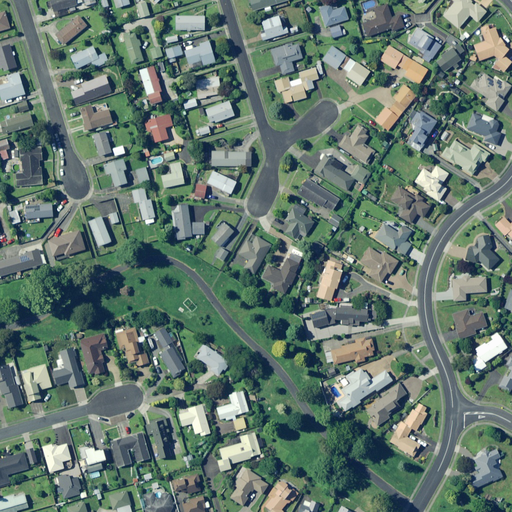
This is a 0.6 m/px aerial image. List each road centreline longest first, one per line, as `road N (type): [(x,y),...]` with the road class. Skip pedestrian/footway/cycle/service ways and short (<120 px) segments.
road 1 (residential): [(511,173),(455,221),(428,270),(425,315),(452,412)]
road 2 (residential): [(20,0),(77,188)]
road 3 (residential): [(224,0),(264,129),(278,145)]
road 4 (residential): [(0,433),(128,396)]
